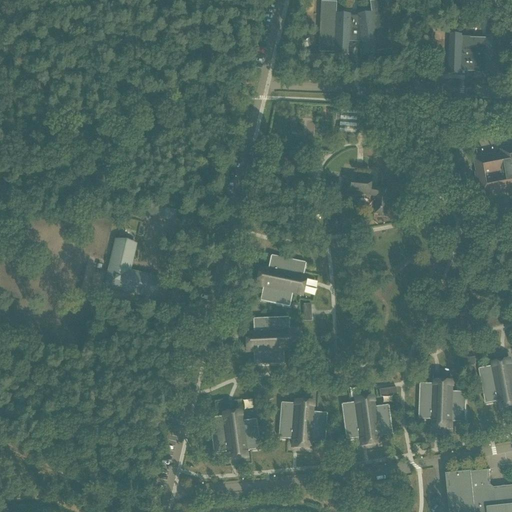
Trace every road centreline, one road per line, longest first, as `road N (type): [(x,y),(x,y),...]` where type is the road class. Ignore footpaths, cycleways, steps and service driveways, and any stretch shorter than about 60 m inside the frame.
road 1 (residential): [(262,85),(168,494)]
road 2 (residential): [(168,494),(364,475),(511,447)]
road 3 (residential): [(511,96),(262,85)]
